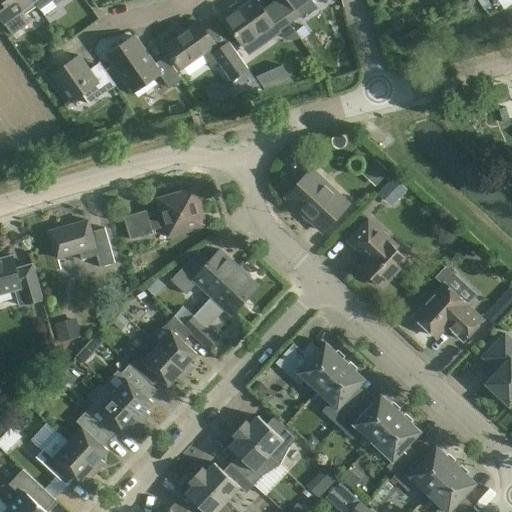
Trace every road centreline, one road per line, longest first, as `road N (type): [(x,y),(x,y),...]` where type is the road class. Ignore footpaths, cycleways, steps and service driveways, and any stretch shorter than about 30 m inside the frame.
road 1 (residential): [(322,285),(113,511)]
road 2 (unclassified): [(511,469),(493,440),(322,285)]
road 3 (unclassified): [(0,205),(168,157),(191,154),(248,169)]
road 4 (unclassified): [(248,169),(278,130),(379,101)]
road 5 (unclassified): [(322,285),(264,230),(248,169)]
road 6 (unclassified): [(379,101),(511,64)]
road 7 (residential): [(88,38),(108,23),(207,0)]
